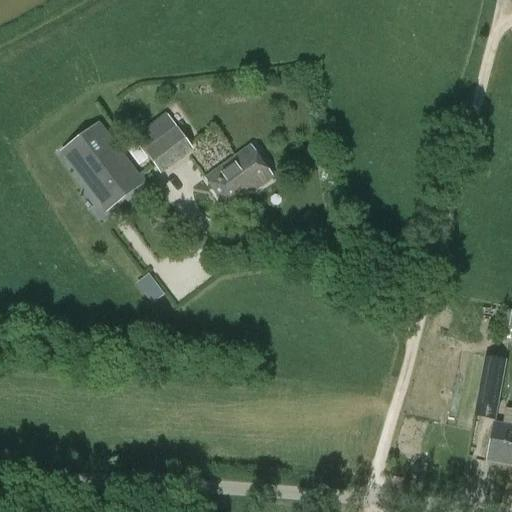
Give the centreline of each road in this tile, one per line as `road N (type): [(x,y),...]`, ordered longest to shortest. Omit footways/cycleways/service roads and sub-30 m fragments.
road 1 (track): [(368,511),(499,0)]
road 2 (unclassified): [(0,479),(480,511)]
